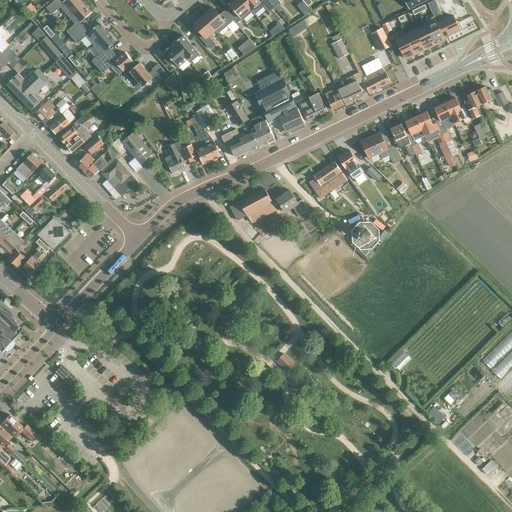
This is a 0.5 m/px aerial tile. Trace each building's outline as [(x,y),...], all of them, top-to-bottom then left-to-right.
[(60,7),(67,16),(82,3),(79,0),(55,0),(46,8),(52,14),(60,7)] [(255,14),(242,0),(233,0),(228,4),(231,7),(226,12),(236,24),(241,19),(242,20),(252,12),(254,15),(255,14)] [(267,0),(262,0),(260,2),(258,0),(242,0),(255,14),(263,7),(269,13),(275,8),(267,0)] [(82,29),(88,23),(84,18),(90,12),(82,3),(67,16),(75,24),(66,31),(72,38),(82,29)] [(233,21),(224,11),(219,15),(213,8),(203,16),(218,34),(233,21)] [(194,24),(201,33),(198,36),(209,49),(215,44),(209,36),(215,30),(218,34),(203,16),(194,24)] [(433,17),(445,40),(443,36),(459,28),(453,16),(437,23),(434,16),(433,17)] [(435,44),(445,40),(433,17),(424,21),(435,44)] [(424,24),(415,28),(425,49),(435,44),(424,21),(423,22),(424,24)] [(85,37),(93,45),(107,33),(99,23),(93,29),(88,23),(82,29),(72,38),(77,44),(85,37)] [(38,28),(32,33),(39,41),(45,35),(38,28)] [(382,28),(371,33),(380,51),(391,46),(382,28)] [(425,49),(415,28),(405,33),(415,54),(425,49)] [(91,61),(97,67),(113,53),(109,48),(115,42),(107,33),(93,45),(100,53),(91,61)] [(415,54),(405,33),(406,35),(396,40),(405,59),(415,54)] [(183,35),(174,43),(191,63),(200,55),(183,35)] [(349,54),(342,40),(332,44),(339,59),(349,54)] [(169,56),(164,60),(170,66),(174,63),(178,67),(187,59),(190,63),(191,63),(174,43),(174,44),(165,51),(169,56)] [(56,49),(50,55),(55,61),(62,56),(56,49)] [(2,52),(0,54),(0,71),(8,63),(13,68),(21,59),(12,51),(7,57),(2,52)] [(118,58),(113,53),(97,67),(102,73),(111,66),(118,75),(133,62),(125,52),(118,58)] [(383,67),(382,67),(378,58),(362,66),(366,75),(361,77),(368,92),(369,93),(391,82),(383,67)] [(65,60),(59,65),(70,78),(76,72),(65,60)] [(139,88),(142,86),(143,87),(153,78),(152,78),(156,74),(161,80),(167,75),(158,64),(152,69),(153,70),(149,73),(140,63),(130,71),(135,77),(132,79),(139,88)] [(262,89),(255,93),(265,113),(268,119),(267,120),(268,122),(279,117),(286,131),(305,122),(298,108),(297,108),(278,70),(258,80),(262,89)] [(17,76),(7,86),(12,91),(18,98),(19,98),(41,75),(37,71),(33,74),(32,73),(24,82),(17,76)] [(205,80),(211,76),(208,71),(201,75),(205,80)] [(361,77),(359,73),(349,78),(352,83),(338,90),(345,104),(364,95),(364,94),(368,92),(361,77)] [(41,75),(19,98),(24,104),(31,110),(37,104),(42,99),(35,93),(44,84),(43,83),(46,80),(41,75)] [(312,75),(305,79),(313,91),(319,88),(312,75)] [(326,88),(323,81),(317,84),(321,91),(326,88)] [(247,88),(250,94),(261,89),(257,82),(247,88)] [(485,86),(475,91),(482,105),(495,99),(499,107),(507,103),(502,91),(494,95),(491,88),(486,90),(485,86)] [(345,104),(338,90),(338,88),(325,94),(333,110),(345,104)] [(482,105),(475,91),(466,95),(467,99),(463,101),(468,111),(471,120),(479,116),(476,107),(482,105)] [(309,101),(317,117),(327,112),(320,95),(314,98),(315,101),(310,103),(309,101)] [(460,109),(455,98),(444,103),(454,123),(462,119),(464,123),(469,120),(463,107),(460,109)] [(61,114),(69,106),(63,100),(56,106),(59,108),(57,110),(61,114)] [(45,123),(55,113),(51,109),(53,106),(48,101),(35,113),(45,123)] [(249,119),(238,101),(227,107),(239,126),(249,119)] [(300,105),(308,121),(317,117),(309,101),(300,105)] [(444,103),(433,108),(441,125),(446,123),(447,126),(454,123),(444,103)] [(193,114),(203,128),(215,120),(205,106),(193,114)] [(415,116),(421,129),(423,134),(419,136),(422,142),(426,141),(426,143),(435,139),(439,146),(445,143),(438,128),(434,130),(426,111),(415,116)] [(265,113),(251,120),(256,132),(253,133),(258,145),(275,137),(268,122),(267,120),(268,119),(265,113)] [(56,134),(70,123),(64,115),(49,127),(56,134)] [(59,138),(66,145),(87,130),(92,125),(89,121),(88,122),(87,121),(83,116),(77,122),(79,125),(74,129),(72,127),(59,138)] [(421,129),(415,116),(405,121),(411,134),(421,129)] [(11,139),(15,134),(2,122),(0,123),(0,132),(7,139),(9,137),(11,139)] [(396,142),(401,139),(407,151),(413,149),(411,145),(400,123),(389,129),(396,142)] [(487,136),(481,124),(475,127),(480,139),(487,136)] [(437,126),(438,128),(445,143),(450,141),(445,130),(443,131),(440,125),(437,126)] [(197,150),(203,164),(220,156),(214,143),(214,142),(213,141),(203,128),(196,131),(204,148),(197,150)] [(237,129),(222,136),(228,149),(230,148),(234,156),(258,145),(253,133),(252,132),(241,137),(237,129)] [(88,139),(92,136),(87,130),(66,145),(72,153),(88,139)] [(140,164),(152,154),(134,132),(122,143),(140,164)] [(402,160),(395,145),(387,149),(380,133),(362,142),(369,157),(379,153),(382,159),(389,156),(393,164),(402,160)] [(98,136),(86,146),(90,152),(92,154),(104,144),(102,141),(98,136)] [(180,141),(184,149),(188,158),(197,155),(188,137),(180,141)] [(178,151),(184,149),(180,141),(168,147),(172,155),(165,158),(173,174),(186,167),(178,151)] [(413,149),(415,154),(421,151),(417,143),(411,145),(413,149)] [(349,150),(338,158),(347,171),(347,170),(353,179),(363,171),(358,163),(349,150)] [(32,153),(16,170),(26,179),(42,162),(32,153)] [(76,164),(91,178),(108,163),(101,156),(96,161),(88,153),(76,164)] [(122,195),(127,190),(132,195),(142,186),(137,181),(118,159),(103,173),(122,195)] [(315,178),(309,182),(320,198),(347,180),(341,171),(334,162),(314,176),(315,178)] [(35,192),(36,192),(40,197),(45,192),(57,180),(54,177),(56,176),(46,166),(39,173),(41,175),(37,179),(42,183),(45,179),(47,181),(43,185),(42,185),(35,192)] [(371,167),(367,171),(376,181),(380,177),(371,167)] [(58,179),(57,180),(45,192),(48,195),(45,197),(51,203),(68,187),(61,181),(60,181),(58,179)] [(2,185),(12,194),(17,189),(7,180),(2,185)] [(405,185),(402,181),(396,187),(399,191),(405,185)] [(20,197),(30,206),(37,198),(27,189),(20,197)] [(248,216),(252,222),(262,217),(260,214),(266,210),(264,206),(269,203),(262,189),(238,201),(239,202),(230,207),(238,221),(248,216)] [(0,199),(4,203),(8,198),(0,190),(0,199)] [(299,216),(309,209),(302,199),(297,203),(289,191),(277,199),(285,212),(294,206),(297,209),(295,210),(299,216)] [(37,208),(45,202),(40,197),(33,204),(37,208)] [(20,215),(25,220),(28,217),(23,212),(20,215)] [(33,221),(28,217),(25,220),(30,225),(33,221)] [(38,235),(53,248),(69,232),(54,218),(38,235)] [(278,230),(272,219),(267,222),(272,233),(278,230)] [(0,246),(14,232),(4,223),(0,227),(0,246)] [(358,237),(358,238),(359,239),(359,240),(360,240),(361,241),(361,242),(362,242),(363,243),(364,243),(365,243),(366,243),(367,243),(368,242),(369,242),(370,241),(371,240),(371,239),(372,238),(372,237),(372,236),(372,235),(372,234),(372,233),(372,232),(371,231),(370,230),(369,229),(368,229),(367,228),(366,228),(365,228),(364,228),(363,229),(362,229),(361,230),(360,230),(359,231),(359,232),(358,233),(358,234),(358,235),(358,236),(358,237)] [(0,250),(8,258),(24,241),(14,232),(0,246),(0,250)] [(359,239),(358,238),(352,245),(367,260),(374,253),(365,243),(364,243),(363,243),(362,242),(361,242),(361,241),(360,240),(359,240),(359,239)] [(36,242),(41,247),(44,244),(39,239),(36,242)] [(24,241),(8,258),(20,269),(32,256),(28,260),(16,249),(24,241)] [(308,247),(305,242),(300,246),(303,251),(308,247)] [(44,244),(41,247),(46,252),(49,249),(44,244)] [(41,264),(32,256),(20,269),(29,277),(41,264)] [(0,309),(0,308),(0,353),(5,351),(6,352),(10,350),(10,349),(11,349),(12,348),(12,347),(15,343),(13,342),(16,337),(15,336),(18,334),(22,329),(21,329),(20,328),(19,326),(17,325),(16,324),(14,322),(13,320),(12,318),(11,317),(9,315),(8,314),(6,312),(4,311),(2,310),(0,309)] [(402,350),(390,361),(394,366),(406,354),(402,350)] [(284,354),(277,361),(285,369),(292,362),(284,354)] [(68,384),(74,378),(62,366),(56,372),(68,384)] [(23,427),(9,415),(0,424),(15,437),(20,431),(32,442),(38,435),(26,424),(23,427)] [(0,427),(0,443),(3,446),(2,447),(3,448),(7,445),(6,443),(11,437),(0,427)] [(7,445),(3,448),(11,455),(15,451),(8,444),(7,445)] [(9,458),(0,449),(0,448),(0,464),(15,479),(18,476),(12,471),(13,471),(6,464),(9,460),(9,458)] [(15,451),(11,455),(22,466),(27,462),(15,451)]
